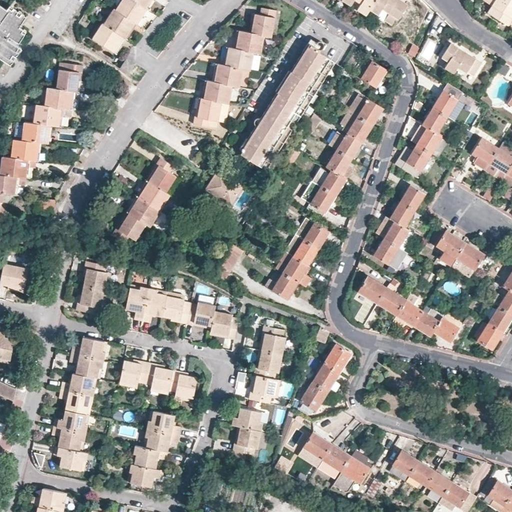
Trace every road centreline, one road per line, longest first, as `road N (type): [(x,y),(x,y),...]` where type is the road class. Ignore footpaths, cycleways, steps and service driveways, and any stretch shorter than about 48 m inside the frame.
road 1 (residential): [(381,343),(349,332),(334,313),(406,75),(396,59),(301,0)]
road 2 (residential): [(15,474),(169,502),(204,435),(220,357)]
road 3 (residential): [(207,17),(106,151),(68,229)]
road 4 (residential): [(381,343),(355,387),(358,407),(375,419),(511,458)]
road 5 (residential): [(220,357),(49,325)]
road 6 (residential): [(15,474),(49,325)]
